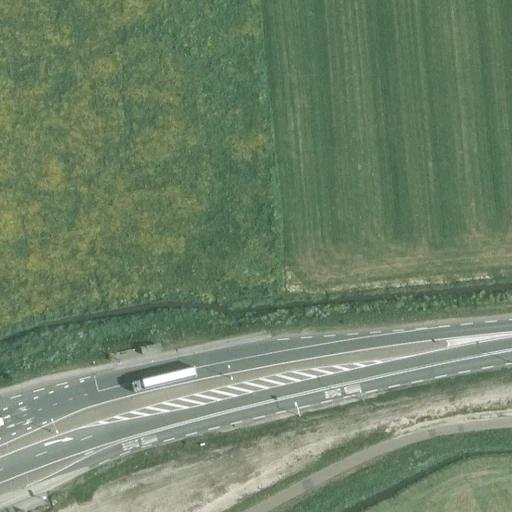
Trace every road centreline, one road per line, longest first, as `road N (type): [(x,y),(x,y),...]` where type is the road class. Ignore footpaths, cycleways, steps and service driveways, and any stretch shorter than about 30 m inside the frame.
road 1 (primary): [(0,471),(96,439),(511,347)]
road 2 (primary): [(511,338),(446,334),(206,367),(0,426)]
